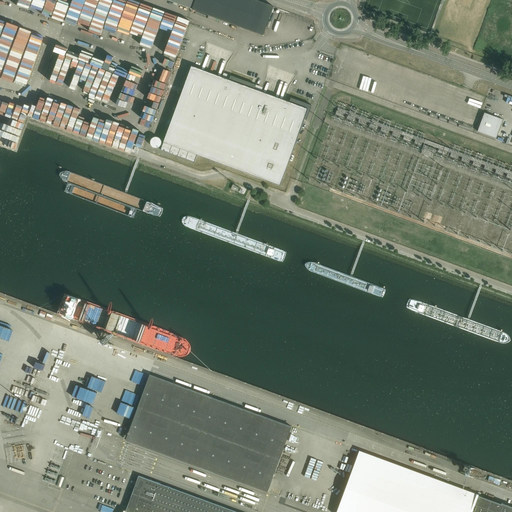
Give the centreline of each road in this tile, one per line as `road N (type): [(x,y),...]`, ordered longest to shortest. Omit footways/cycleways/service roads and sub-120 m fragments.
road 1 (unclassified): [(50,122),(204,177),(225,174),(287,206),(511,289)]
road 2 (unknown): [(81,344),(313,423)]
road 3 (unknown): [(313,423),(511,495)]
road 4 (tertiary): [(511,85),(354,25)]
road 5 (unknown): [(0,437),(54,430),(81,344)]
